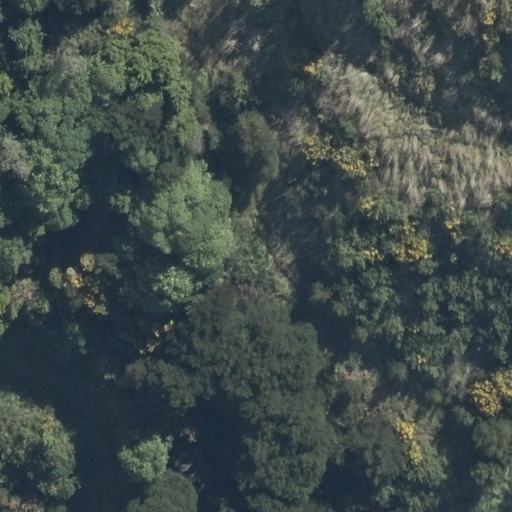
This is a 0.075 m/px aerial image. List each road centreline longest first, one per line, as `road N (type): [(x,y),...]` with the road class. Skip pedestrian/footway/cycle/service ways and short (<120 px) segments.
road 1 (track): [(511,459),(366,363),(319,319),(260,203),(175,0)]
road 2 (track): [(309,0),(385,94),(421,121),(485,150),(511,151)]
road 3 (track): [(106,511),(96,473),(55,402),(0,372)]
